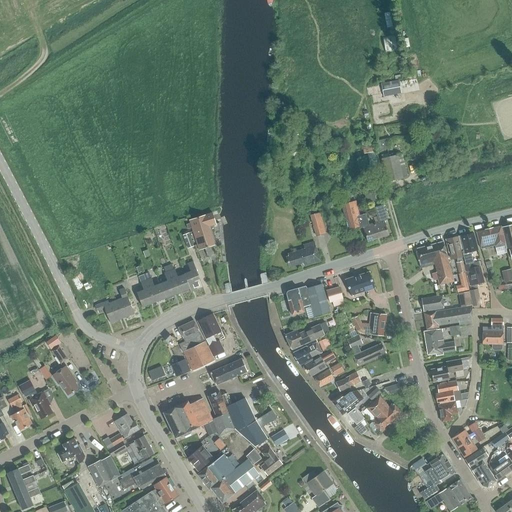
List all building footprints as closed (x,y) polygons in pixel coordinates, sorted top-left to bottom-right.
[(400,37),(387,37),(388,51),(401,50),(400,37)] [(386,83),(380,84),(383,97),(388,95),(386,83)] [(376,142),(378,151),(389,149),(387,140),(376,142)] [(362,145),(364,155),(375,153),(373,143),(362,145)] [(381,159),(386,183),(407,178),(401,154),(381,159)] [(363,194),(366,203),(384,199),(382,189),(363,194)] [(368,242),(379,239),(374,224),(368,225),(365,214),(359,216),(357,207),(355,208),(354,203),(341,206),(347,230),(355,227),(354,224),(358,223),(358,225),(362,224),(368,242)] [(374,224),(379,239),(388,236),(383,221),(387,220),(383,206),(373,209),(378,222),(374,224)] [(198,251),(214,246),(208,227),(215,225),(212,213),(204,216),(189,221),(198,251)] [(320,213),(310,216),(316,237),(326,234),(320,213)] [(511,225),(501,228),(505,244),(506,249),(511,247),(511,225)] [(505,244),(501,228),(501,227),(493,229),(484,231),(476,233),(480,247),(489,245),(489,247),(494,246),(495,249),(505,246),(504,244),(505,244)] [(182,235),(187,249),(193,246),(189,233),(182,235)] [(457,238),(465,264),(472,262),(470,253),(478,251),(473,234),(457,238)] [(465,272),(461,257),(462,257),(457,238),(446,241),(449,256),(450,260),(456,259),(457,262),(456,262),(458,273),(465,272)] [(303,266),(319,261),(313,243),(303,246),(304,250),(288,255),(289,257),(286,258),(289,267),(302,264),(303,266)] [(439,286),(453,282),(442,243),(415,250),(420,269),(434,265),(437,273),(435,273),(439,286)] [(469,291),(470,296),(473,307),(480,306),(477,290),(476,290),(475,285),(484,283),(478,262),(472,263),(472,262),(465,264),(465,265),(463,265),(470,290),(469,291)] [(189,289),(189,290),(190,293),(202,288),(192,263),(187,265),(190,273),(183,275),(189,289)] [(176,294),(189,290),(189,289),(183,275),(177,278),(174,270),(168,272),(176,294)] [(159,285),(165,299),(176,294),(168,272),(163,274),(167,282),(159,285)] [(350,296),(374,289),(369,273),(345,281),(350,296)] [(142,308),(154,303),(145,281),(143,275),(144,275),(143,274),(137,276),(143,291),(136,294),(142,308)] [(154,303),(165,299),(159,285),(153,287),(150,279),(145,281),(154,303)] [(314,318),(330,314),(321,285),(306,289),(306,288),(305,287),(288,291),(287,292),(286,293),(286,295),(287,301),(292,316),(304,313),(302,308),(308,306),(308,308),(311,308),(314,318)] [(334,307),(344,304),(339,287),(326,291),(329,302),(332,302),(334,307)] [(122,299),(115,302),(121,319),(134,315),(124,289),(118,291),(122,299)] [(423,312),(443,309),(441,296),(421,300),(423,312)] [(121,319),(115,302),(108,304),(107,302),(95,307),(96,311),(104,308),(109,324),(121,319)] [(471,306),(424,313),(426,329),(439,327),(439,326),(458,323),(459,325),(472,323),(472,316),(471,306)] [(205,340),(220,332),(212,314),(196,322),(205,340)] [(383,337),(386,315),(370,314),(369,327),(363,326),(357,316),(351,319),(357,331),(368,336),(369,334),(372,336),(383,337)] [(482,345),(492,345),(491,349),(493,350),(495,351),(498,352),(500,351),(502,348),(502,345),(502,320),(491,319),(491,328),(482,328),(482,345)] [(192,372),(213,362),(204,342),(199,345),(198,344),(203,342),(193,321),(178,328),(185,344),(180,346),(192,372)] [(291,351),(324,336),(319,325),(298,334),(297,331),(285,336),(285,337),(290,350),(291,349),(291,351)] [(450,336),(461,334),(459,325),(449,327),(450,336)] [(442,353),(455,351),(454,343),(443,344),(440,330),(423,333),(427,356),(435,354),(435,356),(442,355),(442,353)] [(167,333),(162,338),(167,342),(172,337),(167,333)] [(354,356),(353,357),(357,366),(385,354),(381,344),(361,353),(357,346),(362,344),(358,335),(347,340),(354,356)] [(57,337),(47,344),(51,350),(61,343),(57,337)] [(322,351),(326,349),(331,347),(327,338),(318,342),(319,344),(322,351)] [(213,357),(224,351),(219,340),(207,346),(213,357)] [(311,358),(321,353),(316,344),(306,349),(306,348),(294,353),(300,365),(312,359),(311,358)] [(51,351),(60,364),(68,359),(59,346),(51,351)] [(319,356),(320,357),(304,366),(310,377),(326,368),(324,364),(335,358),(330,350),(319,356)] [(185,359),(171,365),(176,377),(182,375),(190,371),(185,359)] [(215,386),(246,373),(241,360),(210,373),(215,386)] [(448,373),(462,370),(461,361),(446,363),(446,368),(430,371),(432,383),(449,380),(448,373)] [(339,363),(331,367),(336,376),(344,371),(339,363)] [(164,365),(151,371),(155,381),(168,375),(164,365)] [(67,396),(78,389),(75,383),(76,382),(65,367),(52,377),(57,385),(59,384),(67,396)] [(320,388),(333,380),(328,370),(314,379),(320,388)] [(349,387),(360,382),(356,373),(349,376),(349,377),(345,379),(346,380),(335,383),(339,392),(349,388),(349,387)] [(41,420),(52,414),(48,406),(49,406),(42,393),(37,395),(29,382),(19,387),(25,398),(28,396),(30,400),(28,400),(32,407),(34,407),(41,420)] [(439,403),(439,405),(454,402),(454,398),(455,398),(454,393),(458,392),(456,383),(436,386),(438,394),(435,395),(436,403),(439,403)] [(398,384),(384,388),(391,395),(404,392),(398,384)] [(376,388),(367,396),(371,401),(381,393),(376,388)] [(357,392),(355,391),(349,393),(346,395),(344,394),(342,396),(341,395),(332,402),(342,415),(363,399),(357,392)] [(219,436),(235,430),(221,397),(218,392),(207,397),(216,418),(212,420),(212,421),(219,436)] [(221,397),(235,430),(255,447),(267,440),(260,429),(276,419),(271,412),(255,422),(244,399),(231,405),(226,394),(221,397)] [(19,431),(31,425),(23,410),(19,404),(22,403),(18,395),(7,401),(11,408),(14,406),(18,412),(10,417),(13,422),(14,422),(19,431)] [(379,397),(373,403),(391,423),(402,414),(392,404),(389,407),(379,397)] [(83,407),(76,408),(77,411),(90,408),(88,398),(81,399),(83,407)] [(212,421),(212,420),(202,399),(189,405),(188,402),(163,414),(175,439),(183,435),(184,438),(190,435),(189,432),(204,425),(209,436),(216,433),(211,422),(212,421)] [(466,399),(454,402),(439,405),(438,405),(441,423),(452,421),(451,415),(457,414),(456,408),(465,406),(466,399)] [(381,433),(391,423),(373,403),(366,409),(376,419),(372,423),(381,433)] [(124,439),(139,430),(134,422),(132,423),(127,415),(114,422),(124,439)] [(483,424),(471,431),(475,438),(482,433),(487,430),(483,424)] [(452,440),(457,449),(471,440),(465,431),(452,440)] [(282,432),(270,440),(276,448),(281,445),(279,442),(285,437),(282,432)] [(475,438),(478,443),(486,438),(482,433),(475,438)] [(503,433),(492,441),(496,447),(507,439),(503,433)] [(108,449),(123,440),(120,434),(110,439),(108,437),(103,440),(108,449)] [(129,446),(126,448),(122,441),(107,450),(111,457),(123,450),(124,453),(128,451),(135,464),(144,460),(153,455),(143,437),(134,442),(134,443),(129,446)] [(217,442),(223,450),(229,445),(222,437),(217,442)] [(62,445),(64,450),(57,454),(61,463),(69,459),(74,457),(78,464),(82,462),(85,458),(82,453),(83,452),(79,445),(77,447),(73,439),(62,445)] [(471,440),(457,449),(463,458),(477,450),(471,440)] [(202,447),(200,449),(187,460),(197,472),(212,459),(202,447)] [(262,454),(265,459),(262,462),(264,465),(260,468),(267,476),(281,465),(275,457),(269,449),(262,454)] [(488,457),(482,449),(465,461),(482,487),(487,488),(496,482),(482,461),(488,457)] [(256,451),(247,458),(248,460),(254,467),(263,460),(256,451)] [(98,487),(120,476),(109,455),(87,467),(98,487)] [(223,455),(197,476),(209,490),(210,489),(231,473),(234,470),(223,455)] [(425,473),(433,485),(420,493),(424,499),(439,490),(436,485),(441,482),(455,473),(443,455),(429,464),(432,468),(425,473)] [(511,464),(506,456),(489,469),(497,481),(511,470),(511,464)] [(151,459),(130,471),(120,476),(123,480),(119,481),(124,490),(136,484),(139,490),(164,476),(157,463),(154,464),(151,459)] [(418,470),(425,463),(421,459),(414,466),(418,470)] [(259,474),(248,460),(234,470),(231,473),(243,487),(259,474)] [(6,474),(11,485),(22,481),(20,476),(30,471),(28,466),(17,470),(6,474)] [(315,497),(333,485),(323,472),(316,477),(312,472),(302,479),(306,484),(315,497)] [(222,504),(243,487),(231,473),(210,489),(222,504)] [(32,477),(22,481),(11,485),(16,498),(27,493),(24,487),(35,482),(32,477)] [(155,490),(122,511),(121,511),(163,511),(160,508),(177,496),(166,478),(153,487),(155,490)] [(461,505),(471,499),(460,481),(438,495),(439,496),(426,504),(430,509),(442,501),(450,511),(461,504),(461,505)] [(93,511),(77,482),(63,490),(75,511),(93,511)] [(37,489),(27,493),(16,498),(22,511),(33,506),(30,499),(40,494),(37,489)] [(242,507),(233,511),(232,511),(255,511),(265,505),(261,499),(256,492),(240,504),(242,507)] [(48,508),(49,511),(67,511),(64,502),(48,508)] [(298,511),(293,503),(284,509),(286,511),(298,511)] [(342,511),(337,503),(323,511),(342,511)]
